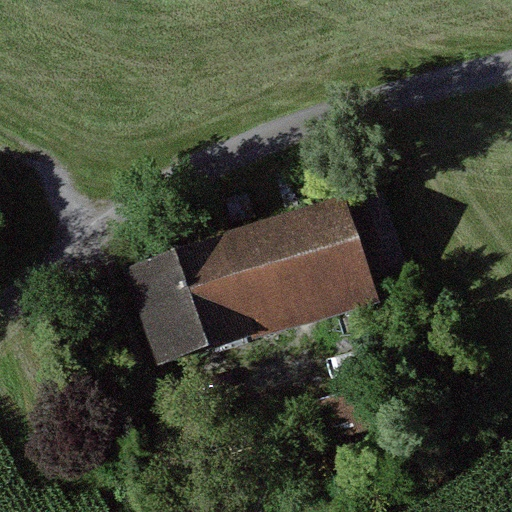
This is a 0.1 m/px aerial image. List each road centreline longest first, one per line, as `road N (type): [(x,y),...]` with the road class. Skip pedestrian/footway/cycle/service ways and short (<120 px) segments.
road 1 (unclassified): [(0,319),(98,233),(241,154),(511,71)]
road 2 (track): [(98,233),(44,168),(0,149)]
